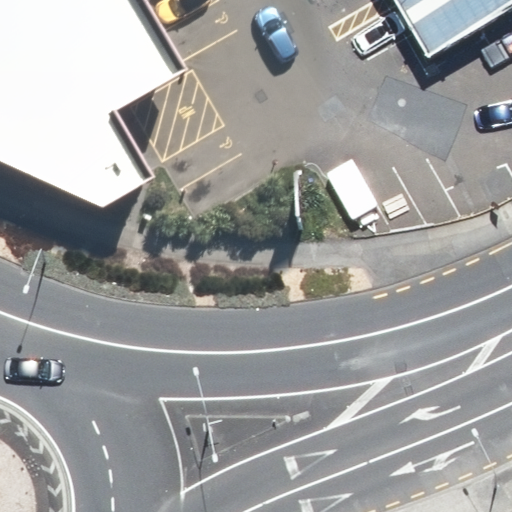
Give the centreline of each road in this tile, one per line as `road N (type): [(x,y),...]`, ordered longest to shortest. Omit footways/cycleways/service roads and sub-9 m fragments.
road 1 (secondary): [(52,381),(445,378)]
road 2 (secondary): [(445,378),(187,511)]
road 3 (secondary): [(52,381),(87,412),(104,446),(112,511)]
